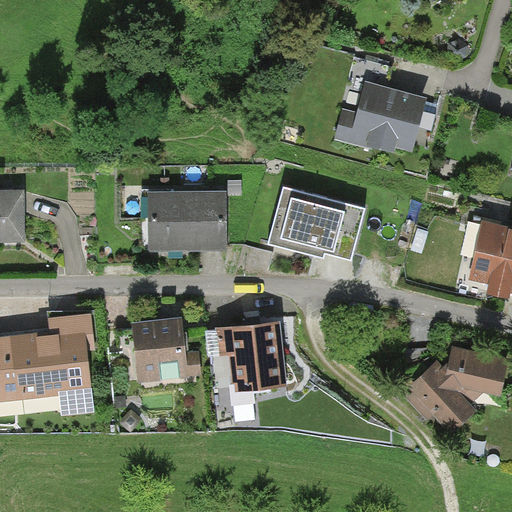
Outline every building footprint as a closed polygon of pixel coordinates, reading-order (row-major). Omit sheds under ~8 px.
[(366,83),(388,89),(393,67),(355,57),(349,81),(366,85),(366,83)] [(388,89),(366,83),(366,85),(358,113),(343,109),(335,139),(394,155),(396,148),(413,152),(427,99),(397,91),(388,89)] [(365,210),(283,188),(268,244),(316,257),(323,259),(325,254),(352,261),(365,210)] [(25,191),(0,191),(0,243),(26,243),(26,229),(25,191)] [(227,193),(148,194),(149,253),(200,252),(227,252),(227,193)] [(511,229),(483,222),(469,280),(489,285),(487,296),(510,301),(511,294),(511,229)] [(92,315),(49,320),(50,329),(44,329),(0,334),(0,403),(59,397),(59,392),(92,389),(88,352),(96,351),(92,315)] [(148,322),(132,324),(138,384),(189,379),(189,377),(202,375),(200,352),(186,353),(182,319),(148,322)] [(253,326),(216,330),(216,332),(218,332),(220,357),(229,357),(232,385),(235,384),(236,393),(287,388),(281,324),(253,326)] [(509,360),(453,348),(447,372),(438,362),(429,370),(409,388),(413,393),(407,398),(428,422),(434,416),(452,436),(477,412),(472,404),(482,394),(502,397),(509,360)] [(95,413),(92,389),(59,392),(59,397),(62,417),(95,413)]
